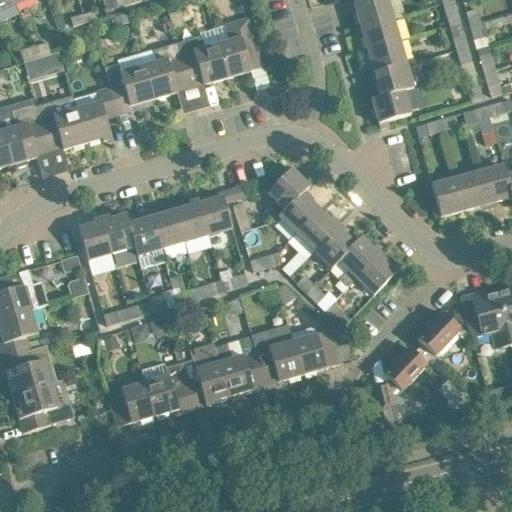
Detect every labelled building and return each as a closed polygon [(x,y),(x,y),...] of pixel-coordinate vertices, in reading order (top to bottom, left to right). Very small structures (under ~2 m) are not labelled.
[(0,0),(0,13),(15,6),(11,0),(0,0)] [(129,6),(127,0),(118,0),(114,1),(117,10),(129,6)] [(369,0),(353,5),(360,29),(392,20),(386,0),(369,0)] [(446,19),(447,19),(449,28),(460,25),(453,2),(442,5),(446,19)] [(465,14),(469,26),(479,23),(476,11),(465,14)] [(84,25),(96,21),(94,13),(82,16),(84,25)] [(84,25),(82,16),(70,20),(72,28),(84,25)] [(228,44),(216,47),(226,80),(264,69),(250,19),(223,27),(228,44)] [(399,43),(392,20),(360,29),(367,52),(399,43)] [(484,38),(479,23),(469,26),(476,52),(487,49),(490,48),(487,37),(484,38)] [(452,38),(456,52),(467,49),(463,35),(452,38)] [(202,87),(226,80),(216,47),(204,50),(200,37),(176,44),(187,85),(200,81),(202,87)] [(35,48),(32,48),(30,40),(18,44),(20,52),(19,52),(23,64),(39,60),(35,48)] [(373,76),(405,66),(399,43),(367,52),(373,76)] [(47,44),(35,48),(39,60),(51,56),(47,44)] [(139,55),(143,68),(153,102),(177,95),(175,88),(187,85),(176,44),(139,55)] [(474,73),(467,49),(456,52),(463,76),(474,73)] [(490,58),(487,49),(476,52),(483,74),(494,71),(490,58)] [(58,55),(41,60),(46,78),(63,73),(58,55)] [(104,71),(109,90),(117,117),(138,111),(137,106),(153,102),(143,68),(120,75),(118,66),(104,71)] [(373,76),(380,99),(403,92),(403,93),(412,91),(405,66),(373,76)] [(483,74),(487,88),(490,98),(501,95),(494,71),(483,74)] [(463,76),(467,90),(471,104),(482,101),(474,73),(463,76)] [(117,117),(109,90),(96,94),(99,105),(76,112),(86,145),(101,141),(102,144),(110,141),(104,121),(117,117)] [(379,130),(388,128),(387,123),(410,117),(403,93),(403,92),(380,99),(371,101),(379,130)] [(35,109),(47,149),(60,146),(62,152),(86,145),(76,112),(72,98),(35,109)] [(486,108),(489,119),(503,115),(500,104),(486,108)] [(15,129),(2,133),(12,167),(14,166),(15,168),(18,170),(25,168),(27,165),(26,163),(36,160),(34,153),(47,149),(35,109),(34,109),(33,106),(10,113),(15,129)] [(489,119),(486,108),(472,112),(475,123),(489,119)] [(453,118),(439,122),(442,133),(456,129),(453,118)] [(439,122),(425,126),(415,128),(418,139),(442,133),(439,122)] [(2,133),(0,133),(0,170),(12,167),(2,133)] [(408,153),(393,155),(397,176),(411,173),(408,153)] [(285,213),(302,195),(309,189),(287,167),(280,174),(284,178),(267,195),(284,212),(285,213)] [(486,206),(510,200),(504,177),(505,176),(503,167),(477,174),(486,206)] [(477,174),(453,180),(462,213),(486,206),(477,174)] [(435,220),(462,213),(453,180),(431,186),(437,210),(432,211),(435,220)] [(241,189),(228,193),(231,203),(244,199),(241,189)] [(231,231),(227,218),(224,205),(231,203),(228,193),(213,197),(214,201),(198,206),(207,238),(231,231)] [(296,236),(319,212),(302,195),(285,213),(284,212),(278,219),(295,235),(296,236)] [(184,245),(207,238),(198,206),(174,212),(184,245)] [(151,219),(160,251),(184,245),(174,212),(151,219)] [(296,236),(295,235),(286,244),(305,262),(313,253),(336,229),(319,212),(296,236)] [(101,224),(111,256),(133,249),(135,249),(128,226),(125,217),(101,224)] [(136,258),(160,251),(151,219),(141,222),(140,217),(128,221),(129,225),(128,226),(135,249),(133,249),(136,258)] [(87,263),(111,256),(101,224),(77,231),(87,263)] [(353,246),(336,229),(313,253),(331,271),(338,264),(337,263),(353,246)] [(360,239),(353,246),(337,263),(338,264),(347,273),(339,282),(346,289),(347,288),(355,280),(378,256),(360,239)] [(277,255),(263,259),(266,270),(279,266),(277,268),(289,278),(296,270),(289,263),(288,264),(285,261),(280,266),(277,255)] [(396,274),(378,256),(355,280),(373,298),(396,274)] [(66,275),(79,271),(76,258),(59,263),(63,273),(66,275)] [(252,274),(266,270),(263,259),(249,263),(252,274)] [(18,275),(0,280),(0,321),(29,312),(38,310),(47,307),(40,284),(31,287),(27,273),(18,275)] [(247,287),(244,276),(223,282),(226,293),(233,291),(247,287)] [(296,285),(306,296),(314,288),(303,277),(296,285)] [(210,286),(197,290),(200,300),(214,296),(210,286)] [(324,298),(314,288),(306,296),(316,306),(324,298)] [(340,313),(356,296),(347,288),(346,289),(323,312),(341,330),(349,322),(340,313)] [(183,294),(172,296),(176,307),(200,300),(197,290),(183,294)] [(150,303),(153,314),(176,307),(172,296),(171,291),(148,297),(150,303)] [(511,291),(497,296),(511,346),(511,345),(511,291)] [(511,346),(497,296),(473,302),(471,297),(460,300),(471,340),(490,335),(494,351),(511,346)] [(153,314),(150,303),(127,310),(130,321),(153,314)] [(127,310),(103,317),(106,328),(130,321),(127,310)] [(0,336),(1,338),(0,338),(0,353),(2,360),(29,352),(25,340),(36,336),(29,312),(0,321),(0,336)] [(426,367),(431,372),(440,363),(434,358),(460,332),(442,315),(417,342),(421,346),(413,355),(426,367)] [(132,324),(132,341),(166,341),(166,324),(132,324)] [(329,333),(315,337),(313,331),(311,329),(289,336),(301,377),(339,366),(329,333)] [(250,337),(255,354),(265,388),(301,377),(289,336),(288,331),(268,337),(267,333),(250,337)] [(191,362),(178,366),(192,412),(213,406),(212,403),(228,398),(213,350),(212,345),(188,352),(191,362)] [(228,398),(265,388),(255,354),(230,361),(225,346),(213,350),(228,398)] [(29,352),(2,360),(6,373),(5,373),(4,374),(5,375),(9,374),(11,379),(6,381),(11,398),(60,383),(55,384),(45,348),(29,352)] [(375,385),(387,431),(392,429),(395,429),(399,430),(393,409),(397,408),(403,403),(405,396),(401,393),(426,367),(413,355),(409,350),(383,377),(388,381),(375,385)] [(171,418),(192,412),(178,366),(164,370),(163,366),(140,372),(144,385),(154,418),(169,414),(171,418)] [(60,383),(11,398),(16,415),(17,414),(21,413),(23,419),(19,420),(18,420),(22,435),(51,427),(73,420),(69,404),(67,405),(60,383)] [(106,396),(111,410),(116,429),(154,418),(144,385),(106,396)]
